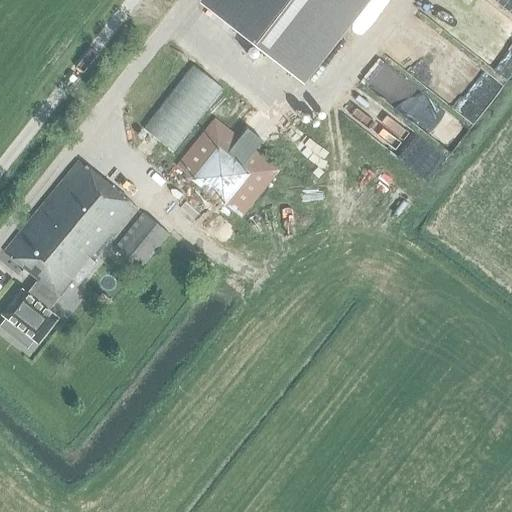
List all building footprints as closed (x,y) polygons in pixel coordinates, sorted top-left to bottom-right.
[(209,0),(204,6),(300,81),(363,0),(209,0)] [(172,152),(222,89),(193,66),(144,130),(172,152)] [(473,125),(392,67),(353,122),(434,180),(473,125)] [(279,171),(214,119),(176,167),(241,219),(279,171)] [(26,295),(21,291),(2,316),(38,345),(57,320),(48,312),(72,282),(77,286),(78,284),(95,264),(93,262),(138,208),(81,162),(6,253),(24,267),(24,268),(38,280),(26,295)] [(169,236),(143,214),(114,250),(140,271),(169,236)]
